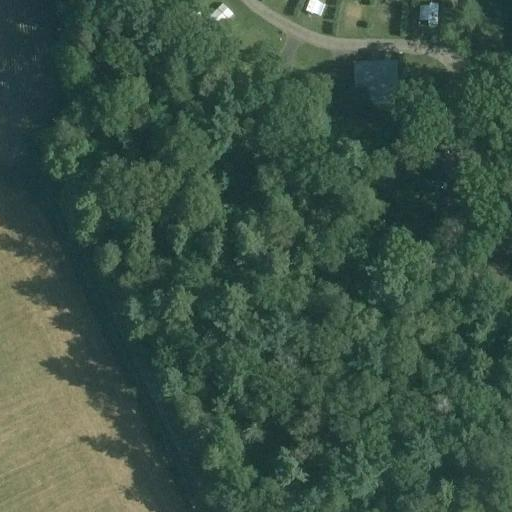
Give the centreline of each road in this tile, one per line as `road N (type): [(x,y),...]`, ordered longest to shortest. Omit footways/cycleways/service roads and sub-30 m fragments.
road 1 (track): [(404,268),(36,165)]
road 2 (track): [(511,300),(404,268),(432,213),(464,91)]
